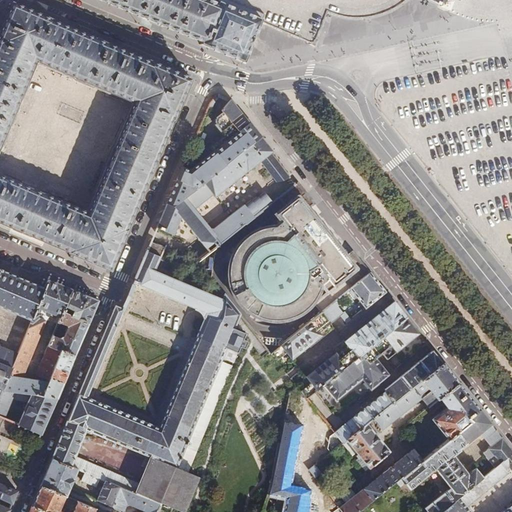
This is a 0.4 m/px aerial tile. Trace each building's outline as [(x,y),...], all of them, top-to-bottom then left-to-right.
[(194,43),(245,64),(261,24),(263,20),(212,0),(211,0),(210,3),(202,0),(101,0),(196,39),(194,43)] [(442,0),(440,6),(447,9),(450,0),(442,0)] [(111,44),(93,37),(92,38),(55,22),(55,21),(13,3),(0,33),(0,222),(12,228),(11,229),(29,237),(30,236),(69,252),(68,253),(110,271),(128,230),(127,230),(146,184),(147,184),(154,167),(153,166),(172,121),(173,121),(191,78),(150,61),(149,62),(110,45),(111,44)] [(182,168),(166,204),(174,207),(261,137),(230,99),(221,110),(223,113),(216,118),(216,125),(225,137),(211,148),(214,152),(190,171),(182,168)] [(200,240),(206,247),(207,249),(214,244),(217,248),(275,201),(269,194),(263,196),(247,208),(244,205),(211,231),(207,225),(193,208),(212,193),(214,197),(215,198),(253,169),(255,172),(261,168),(258,164),(261,161),(270,172),(266,176),(272,184),(276,180),(277,182),(284,182),(291,175),(261,137),(174,207),(196,235),(200,240)] [(302,189),(297,183),(278,198),(286,207),(304,192),(302,189)] [(343,280),(362,264),(353,252),(346,257),(341,251),(333,241),(325,230),(317,222),(310,213),(308,210),(314,204),(304,192),(286,207),(277,215),(283,223),(278,227),(272,226),(264,227),(256,230),(253,232),(246,236),(243,239),(238,244),(234,250),(229,260),(228,265),(228,272),(228,282),(229,287),(232,294),(238,304),(242,308),(247,312),(255,317),(258,319),(266,321),(270,321),(279,322),(291,320),(300,316),(304,313),(312,306),(315,302),(319,295),(321,291),(322,286),(329,281),(334,288),(343,280)] [(181,216),(174,207),(166,204),(157,227),(174,233),(181,216)] [(160,430),(89,398),(106,356),(126,311),(122,309),(120,308),(116,306),(96,352),(75,402),(52,458),(78,469),(84,472),(100,479),(105,481),(120,487),(161,505),(177,511),(184,511),(199,478),(189,474),(234,369),(222,365),(225,358),(237,364),(248,337),(239,325),(242,319),(224,296),(223,298),(222,299),(154,270),(162,251),(165,246),(151,241),(134,282),(196,308),(195,309),(203,312),(204,313),(205,316),(206,320),(198,338),(199,338),(160,430)] [(350,289),(370,273),(362,264),(343,280),(350,289)] [(44,288),(0,269),(0,308),(31,321),(44,288)] [(385,292),(370,273),(350,289),(349,290),(365,309),(385,292)] [(48,280),(44,288),(31,321),(17,354),(10,370),(11,371),(3,391),(15,393),(31,395),(41,397),(61,350),(48,345),(35,376),(43,379),(41,381),(21,378),(44,322),(51,313),(60,317),(62,312),(71,290),(48,280)] [(98,301),(71,290),(62,312),(89,323),(98,301)] [(333,302),(321,312),(330,324),(339,317),(346,325),(351,321),(344,313),(342,314),(333,302)] [(383,337),(406,319),(394,303),(344,343),(345,343),(348,347),(357,358),(383,337)] [(48,345),(61,350),(75,356),(89,323),(62,312),(60,317),(58,322),(67,325),(63,340),(52,336),(48,345)] [(321,312),(270,353),(276,361),(288,352),(293,359),(320,337),(318,334),(330,324),(321,312)] [(419,335),(406,319),(383,337),(397,353),(419,335)] [(320,337),(332,327),(330,324),(318,334),(320,337)] [(322,339),(335,330),(332,327),(320,337),(322,339)] [(357,358),(323,385),(336,401),(362,380),(370,390),(379,383),(388,376),(375,359),(381,354),(387,361),(397,353),(383,337),(357,358)] [(336,356),(348,347),(345,343),(333,353),(336,356)] [(17,354),(0,347),(0,365),(10,370),(17,354)] [(302,393),(305,396),(306,399),(323,385),(357,358),(348,347),(336,356),(309,378),(314,383),(302,393)] [(75,356),(61,350),(41,397),(56,399),(75,356)] [(372,419),(441,363),(432,351),(385,390),(386,391),(334,433),(342,443),(346,440),(366,424),(372,419)] [(458,383),(441,363),(372,419),(382,431),(421,399),(428,408),(439,399),(458,383)] [(0,397),(3,391),(11,371),(10,370),(0,365),(0,397)] [(468,418),(479,409),(458,383),(439,399),(446,408),(432,420),(448,440),(471,422),(468,418)] [(308,511),(310,489),(292,486),(303,425),(300,424),(305,396),(302,393),(298,387),(289,395),(274,484),(270,494),(288,498),(284,511),(308,511)] [(3,391),(0,397),(0,416),(4,419),(15,393),(3,391)] [(18,425),(41,435),(56,399),(41,397),(31,395),(18,425)] [(421,462),(393,484),(403,495),(434,471),(449,490),(425,510),(426,511),(440,511),(482,479),(475,470),(468,476),(453,458),(459,453),(458,451),(480,434),(486,441),(497,432),(479,409),(468,418),(471,422),(448,440),(421,462)] [(0,432),(12,437),(18,424),(4,419),(0,416),(0,432)] [(389,453),(366,424),(346,440),(369,469),(389,453)] [(486,441),(491,448),(502,438),(497,432),(486,441)] [(511,455),(511,454),(511,450),(502,438),(491,448),(482,455),(494,469),(511,455)] [(341,511),(358,511),(393,484),(421,462),(412,450),(343,506),(339,501),(335,504),(341,511)] [(511,456),(511,455),(494,469),(482,479),(440,511),(511,511),(511,505),(503,511),(469,511),(466,508),(511,472),(511,473),(511,456)] [(78,469),(52,458),(43,478),(70,489),(78,469)] [(313,478),(319,473),(313,466),(307,471),(313,478)] [(97,487),(100,479),(84,472),(81,481),(97,487)] [(70,489),(43,478),(40,486),(65,496),(67,497),(70,489)] [(112,507),(120,487),(105,481),(97,501),(112,507)] [(0,511),(8,511),(9,511),(0,507),(0,499),(12,504),(17,491),(0,484),(0,511)] [(95,511),(96,510),(78,502),(74,511),(61,511),(59,511),(65,496),(40,486),(31,506),(44,511),(95,511)] [(157,511),(161,505),(120,487),(112,507),(123,511),(157,511)] [(343,503),(353,494),(349,489),(339,498),(343,503)]
